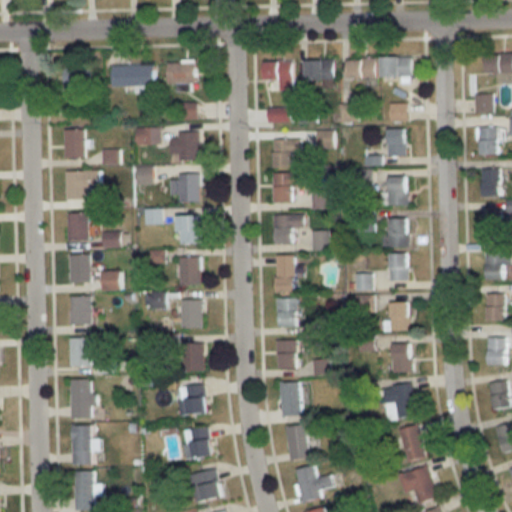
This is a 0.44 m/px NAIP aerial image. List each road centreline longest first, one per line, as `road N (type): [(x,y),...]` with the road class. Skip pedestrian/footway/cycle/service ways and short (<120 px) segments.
road 1 (residential): [(0,33),(511,20)]
road 2 (residential): [(438,23),(452,397),(480,511)]
road 3 (residential): [(261,511),(241,388),(230,29)]
road 4 (residential): [(36,511),(26,33)]
